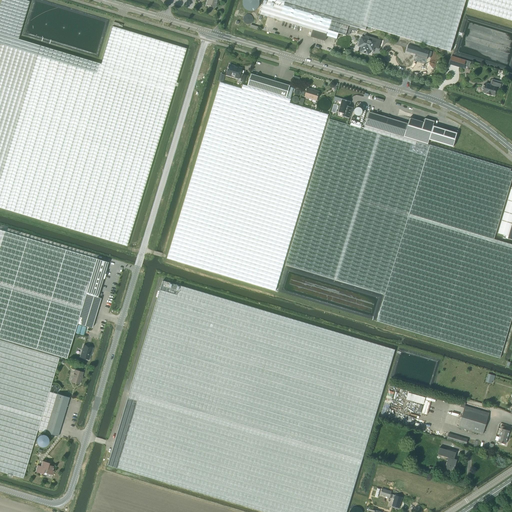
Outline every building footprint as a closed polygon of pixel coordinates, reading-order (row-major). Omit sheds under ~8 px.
[(101,64),(18,39),(29,1),(24,0),(0,0),(0,3),(0,207),(126,246),(186,48),(112,26),(101,64)] [(214,8),(216,0),(208,0),(206,6),(214,8)] [(280,0),(264,0),(260,14),(279,21),(313,32),(311,36),(325,40),(326,36),(335,39),(337,39),(338,33),(346,35),(349,25),(284,5),(285,1),(280,0)] [(280,0),(285,1),(284,5),(349,25),(365,30),(367,26),(430,45),(450,51),(451,49),(465,0),(280,0)] [(511,0),(468,0),(467,6),(511,19),(511,0)] [(373,50),(376,42),(362,38),(359,46),(362,47),(361,52),(369,54),(370,49),(373,50)] [(449,64),(463,68),(466,60),(451,56),(449,64)] [(245,82),(247,75),(243,74),(243,75),(240,74),(242,68),(241,68),(238,67),(237,67),(237,68),(234,68),(235,66),(229,65),(229,67),(228,67),(228,68),(226,75),(227,75),(227,74),(231,75),(231,76),(239,78),(241,79),(241,81),(245,82)] [(251,73),(247,86),(286,97),(290,85),(251,73)] [(483,85),(482,89),(484,90),(483,92),(494,96),(496,88),(501,89),(503,83),(492,79),(490,85),(486,83),(485,86),(483,85)] [(286,97),(247,86),(243,84),(242,88),(220,82),(168,258),(276,291),(328,114),(289,103),(291,99),(286,97)] [(317,100),(319,92),(314,90),(314,91),(307,89),(305,97),(317,100)] [(341,104),(338,112),(343,113),(342,116),(347,117),(349,118),(352,107),(349,106),(351,102),(342,99),(341,104)] [(369,112),(365,125),(428,144),(429,140),(453,147),(457,133),(433,125),(435,121),(425,118),(424,122),(409,118),(408,123),(369,112)] [(428,144),(365,125),(364,129),(361,128),(350,125),(329,119),(286,264),(385,294),(377,321),(500,358),(511,317),(511,244),(494,239),(511,179),(511,171),(510,171),(511,169),(430,145),(428,144)] [(351,120),(350,125),(361,128),(362,123),(351,120)] [(511,186),(498,232),(508,235),(508,237),(511,238),(511,186)] [(0,338),(67,358),(77,323),(86,294),(94,296),(97,297),(103,279),(104,279),(106,274),(104,273),(108,262),(96,259),(24,237),(0,229),(0,338)] [(265,511),(346,511),(362,460),(395,350),(163,280),(108,465),(265,511)] [(86,294),(77,323),(92,328),(101,298),(97,297),(94,296),(86,294)] [(85,326),(83,334),(90,337),(92,328),(85,326)] [(59,358),(0,340),(0,471),(23,478),(38,430),(45,432),(57,394),(49,391),(59,358)] [(89,360),(92,348),(84,345),(80,357),(89,360)] [(81,379),(81,380),(82,376),(83,372),(75,370),(71,381),(79,384),(81,379)] [(57,394),(45,432),(58,436),(69,397),(57,394)] [(482,434),(489,413),(465,406),(466,403),(462,402),(460,407),(464,408),(458,427),(482,434)] [(509,431),(504,429),(505,427),(501,426),(500,428),(502,429),(498,441),(505,444),(509,431)] [(467,439),(456,435),(449,433),(447,439),(466,445),(467,439)] [(453,472),(457,460),(454,459),(456,452),(439,448),(437,454),(448,457),(444,470),(453,472)] [(44,472),(53,475),(54,471),(52,470),(53,469),(53,468),(53,466),(49,465),(49,463),(42,461),(41,466),(37,465),(35,472),(43,474),(44,472)] [(380,494),(394,498),(392,506),(399,508),(402,497),(391,494),(391,491),(382,489),(380,494)]
